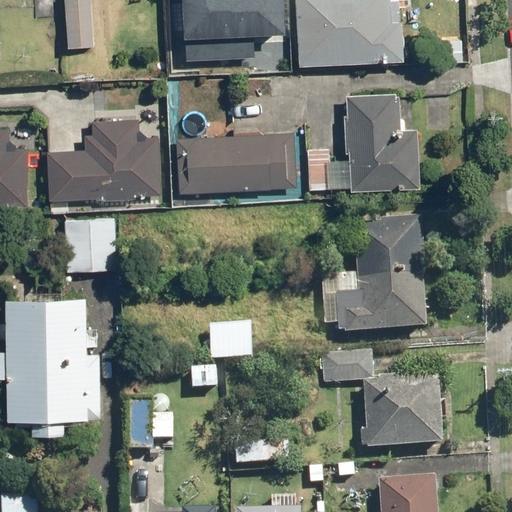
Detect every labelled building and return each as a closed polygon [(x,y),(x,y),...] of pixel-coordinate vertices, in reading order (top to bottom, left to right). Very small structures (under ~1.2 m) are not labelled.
[(61,0),(66,45),(92,43),(88,0),(61,0)] [(181,0),(185,61),(255,57),(254,36),(286,34),(283,0),(181,0)] [(292,0),(296,63),(400,57),(398,18),(387,18),(386,0),(292,0)] [(349,189),(419,185),(415,127),(399,127),(396,89),(344,92),(348,160),(327,161),(326,146),(306,147),(308,187),(348,185),(349,189)] [(48,199),(159,193),(156,136),(135,137),(134,116),(89,119),(90,133),(82,134),(83,147),(45,149),(48,199)] [(0,205),(25,206),(26,147),(6,146),(6,127),(0,126),(0,205)] [(178,192),(294,185),(292,131),(175,137),(178,192)] [(312,217),(330,216),(329,202),(312,203),(312,217)] [(66,269),(116,267),(114,216),(64,218),(66,269)] [(338,332),(425,326),(417,218),(351,222),(356,292),(335,293),(338,332)] [(262,303),(289,302),(288,285),(261,286),(262,303)] [(99,414),(98,350),(84,350),(83,295),(3,296),(4,347),(0,347),(0,373),(4,374),(5,416),(30,415),(30,432),(64,432),(64,415),(99,414)] [(210,359),(252,357),(249,321),(208,324),(210,359)] [(324,382),(373,378),(371,349),(321,353),(324,382)] [(191,387),(218,385),(217,366),(190,367),(191,387)] [(366,448),(442,442),(437,374),(361,380),(366,448)] [(153,439),(174,439),(174,414),(152,414),(151,398),(127,399),(128,448),(153,447),(153,439)] [(294,439),(310,438),(309,422),(293,423),(294,439)] [(183,443),(225,442),(225,426),(183,427),(183,443)] [(235,462),(290,458),(289,438),(234,443),(235,462)] [(436,511),(433,474),(378,479),(380,511),(436,511)] [(37,511),(36,492),(2,494),(2,511),(37,511)]
